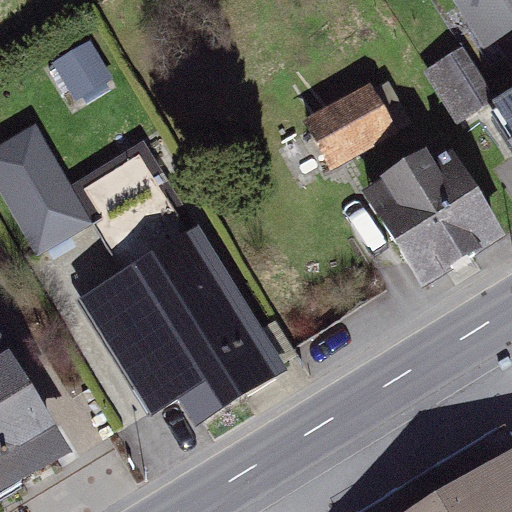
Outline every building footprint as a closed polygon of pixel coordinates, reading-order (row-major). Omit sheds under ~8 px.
[(511,0),(464,0),(453,8),(485,58),(511,40),(511,0)] [(461,56),(425,79),(460,132),(479,120),(511,170),(511,115),(504,121),(461,56)] [(92,58),(55,78),(76,117),(113,97),(92,58)] [(368,91),(302,131),(331,178),(397,138),(368,91)] [(33,141),(0,160),(0,212),(31,264),(86,232),(33,141)] [(451,160),(362,215),(416,300),(504,245),(451,160)] [(101,220),(143,191),(127,168),(85,197),(101,220)] [(205,236),(84,307),(152,424),(178,409),(196,438),(291,383),(205,236)] [(0,511),(71,468),(0,354),(0,511)] [(511,511),(511,442),(411,511),(511,511)]
